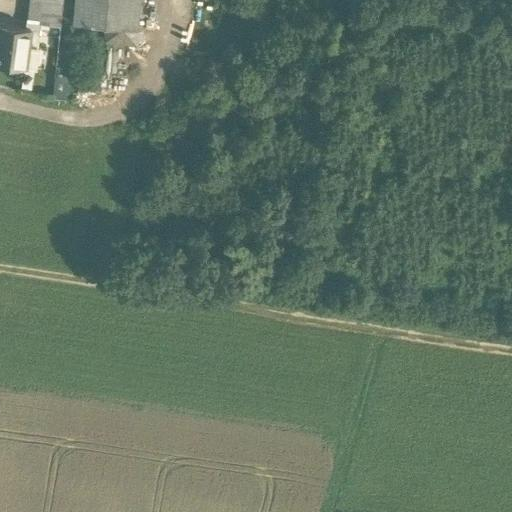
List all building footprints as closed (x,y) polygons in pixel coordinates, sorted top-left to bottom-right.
[(29,0),(28,27),(30,28),(29,31),(59,33),(62,0),(29,0)] [(136,0),(77,0),(75,24),(134,29),(136,0)] [(28,27),(0,22),(0,63),(24,67),(24,65),(20,65),(23,46),(27,47),(29,31),(30,28),(28,27)] [(34,48),(27,47),(23,46),(20,65),(24,65),(24,67),(31,68),(34,48)] [(31,68),(24,67),(25,84),(33,84),(31,68)]
